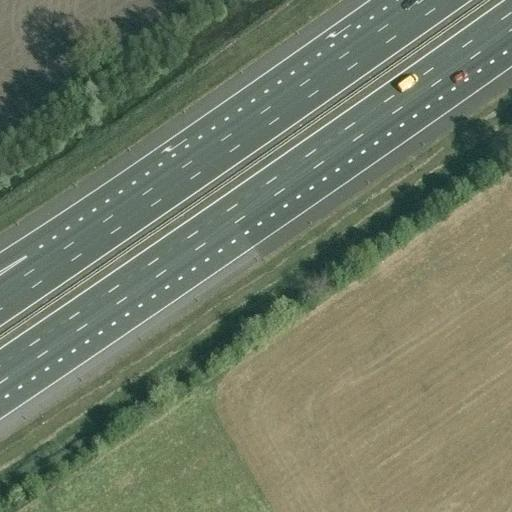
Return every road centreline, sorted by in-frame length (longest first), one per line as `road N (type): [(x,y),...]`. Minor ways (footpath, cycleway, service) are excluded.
road 1 (motorway): [(0,372),(511,18)]
road 2 (motorway): [(435,0),(37,274)]
